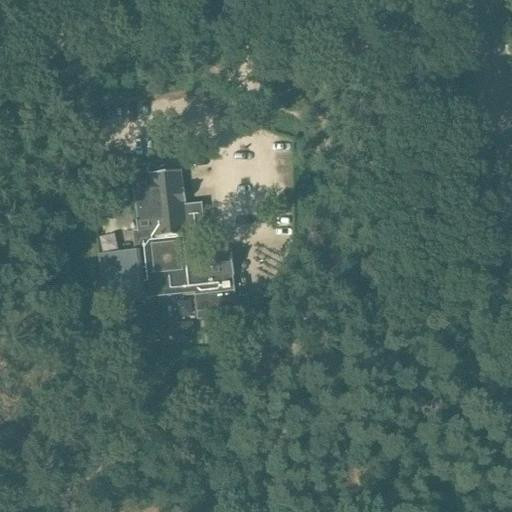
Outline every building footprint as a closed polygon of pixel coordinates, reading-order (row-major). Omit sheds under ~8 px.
[(132,182),(135,202),(136,202),(136,208),(137,213),(136,213),(138,231),(133,231),(135,251),(137,251),(140,284),(150,283),(156,283),(156,282),(183,279),(183,280),(190,279),(190,278),(193,278),(191,255),(208,253),(206,231),(205,231),(202,203),(185,205),(184,202),(186,202),(185,190),(183,190),(181,172),(182,172),(182,171),(149,174),(149,176),(150,176),(150,180),(132,182)] [(231,251),(208,253),(191,255),(193,278),(198,320),(218,317),(218,310),(226,309),(223,293),(235,291),(233,276),(234,276),(232,250),(231,250),(231,251)] [(100,255),(105,305),(142,300),(140,284),(137,251),(135,251),(100,255)] [(152,343),(197,338),(193,299),(148,304),(152,343)] [(114,308),(103,309),(105,325),(116,323),(114,308)]
